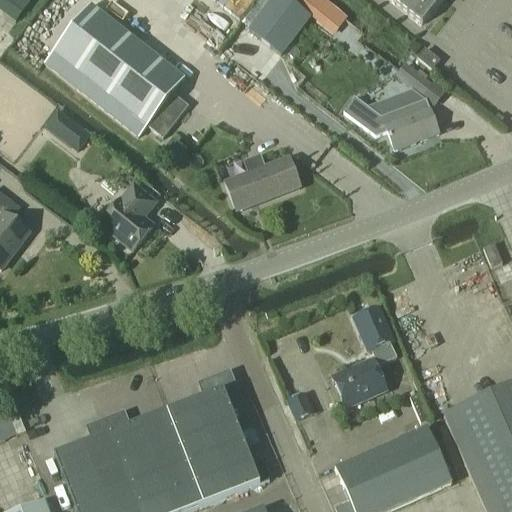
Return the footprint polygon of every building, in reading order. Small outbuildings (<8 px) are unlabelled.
[(0,0),(0,12),(14,24),(31,3),(27,0),(0,0)] [(239,21),(253,7),(246,0),(225,0),(223,3),(239,21)] [(281,59),(311,20),(286,0),(273,0),(248,34),(281,59)] [(320,0),(286,0),(311,20),(333,39),(346,23),(347,22),(320,0)] [(388,0),(422,27),(443,0),(388,0)] [(146,131),(147,132),(147,131),(162,143),(188,110),(173,98),(185,83),(90,8),(44,67),(138,141),(146,131)] [(424,52),(423,54),(417,62),(432,74),(439,65),(424,52)] [(421,101),(431,88),(406,69),(396,81),(421,101)] [(438,138),(428,111),(425,104),(380,122),(354,102),(343,118),(375,142),(387,137),(394,155),(438,138)] [(45,130),(77,156),(90,139),(58,114),(45,130)] [(195,135),(191,140),(197,145),(202,140),(195,135)] [(160,161),(174,171),(187,155),(173,144),(160,161)] [(289,162),(264,171),(224,187),(235,216),(300,191),(289,162)] [(132,190),(120,205),(119,204),(100,229),(133,256),(152,231),(143,223),(155,208),(132,190)] [(2,218),(0,220),(0,273),(1,274),(29,237),(11,224),(20,213),(0,197),(0,215),(2,217),(2,218)] [(490,272),(502,268),(494,248),(483,253),(490,272)] [(368,357),(371,355),(389,347),(393,346),(378,312),(353,323),(368,357)] [(396,362),(389,347),(371,355),(374,363),(332,381),(345,413),(386,395),(376,370),(396,362)] [(54,460),(73,511),(198,511),(260,488),(228,406),(240,402),(229,374),(197,387),(203,402),(130,430),(124,415),(85,430),(91,445),(54,460)] [(511,511),(511,390),(466,411),(443,421),(483,511),(511,511)] [(305,397),(287,405),(285,405),(295,427),(314,418),(305,397)] [(422,398),(413,402),(421,424),(430,421),(422,398)] [(427,432),(334,473),(350,508),(340,511),(395,511),(451,487),(427,432)]
